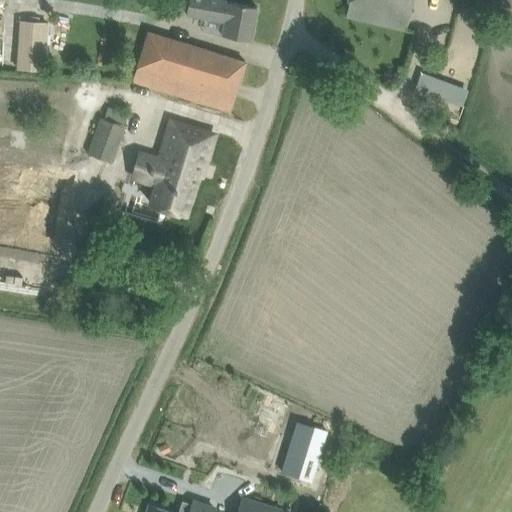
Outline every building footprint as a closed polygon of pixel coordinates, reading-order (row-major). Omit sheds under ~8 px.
[(221,0),(188,0),(185,15),(205,19),(203,31),(251,41),(257,7),(221,0)] [(349,0),(346,16),(366,21),(409,31),(416,0),(349,0)] [(17,19),(16,68),(37,68),(39,19),(17,19)] [(245,62),(226,56),(150,31),(134,80),(211,105),(230,112),(245,62)] [(463,105),(467,94),(419,76),(415,87),(463,105)] [(88,152),(113,161),(125,125),(101,117),(88,152)] [(149,171),(146,179),(157,182),(150,204),(170,209),(185,214),(201,163),(204,164),(214,134),(171,121),(165,141),(169,142),(164,161),(153,158),(150,166),(149,166),(148,170),(149,171)] [(8,155),(0,198),(0,216),(53,227),(65,166),(8,155)] [(281,471),(299,477),(306,454),(318,458),(327,431),(297,421),(281,471)] [(242,498),(237,511),(280,511),(281,510),(242,498)] [(212,511),(214,508),(193,501),(192,505),(186,503),(182,511),(171,511),(150,505),(147,511),(212,511)]
